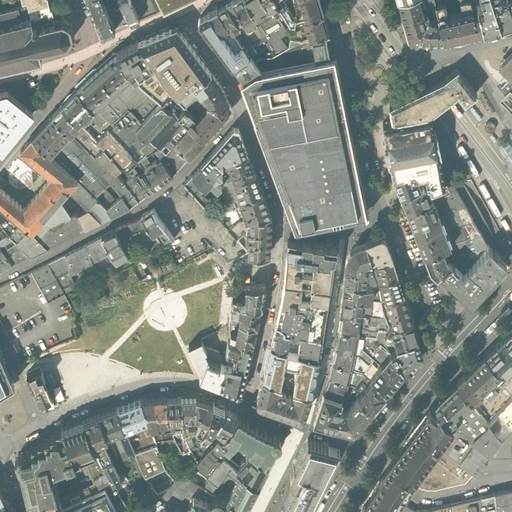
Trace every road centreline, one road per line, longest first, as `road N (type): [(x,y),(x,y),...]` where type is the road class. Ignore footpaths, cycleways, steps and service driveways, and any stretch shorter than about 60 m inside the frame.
road 1 (residential): [(39,430),(147,386),(192,388),(242,405),(247,399),(271,299),(279,210),(242,113)]
road 2 (residential): [(357,0),(343,21),(379,182),(449,352)]
road 3 (residential): [(0,280),(144,207),(242,113)]
road 4 (residential): [(366,457),(427,499),(495,483)]
road 5 (unclassified): [(366,457),(449,352)]
